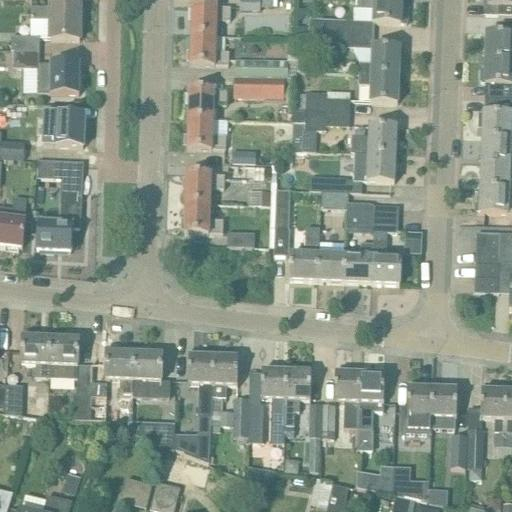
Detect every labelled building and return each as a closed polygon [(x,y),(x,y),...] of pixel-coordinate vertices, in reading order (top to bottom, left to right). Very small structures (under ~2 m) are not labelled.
[(374,13),(373,27),(407,28),(408,0),(403,0),(356,0),(356,12),(374,13)] [(511,0),(488,0),(488,8),(498,9),(498,19),(511,19),(511,0)] [(240,2),(240,14),(260,14),(261,11),(261,2),(240,2)] [(261,11),(273,11),(273,3),(261,2),(261,11)] [(191,39),(215,40),(216,24),(230,25),(230,12),(217,11),(217,10),(192,9),(191,39)] [(14,55),(39,55),(39,42),(49,42),(49,44),(80,45),(80,10),(30,10),(30,40),(11,40),(11,54),(14,55)] [(308,35),(353,38),(354,24),(309,22),(308,35)] [(487,37),(486,63),(511,63),(511,26),(511,40),(507,39),(507,38),(487,37)] [(328,51),(353,52),(353,38),(308,35),(308,55),(328,56),(328,51)] [(214,69),(228,70),(229,57),(215,56),(215,40),(191,39),(190,69),(214,70),(214,69)] [(400,55),(400,52),(372,51),(371,67),(359,67),(359,78),(399,80),(399,72),(403,72),(404,55),(400,55)] [(39,55),(14,55),(14,73),(38,73),(38,98),(51,98),(79,99),(79,68),(39,67),(39,55)] [(511,63),(486,63),(485,88),(498,88),(498,102),(511,102),(511,63)] [(235,81),(288,83),(288,67),(236,65),(235,81)] [(399,80),(359,78),(358,90),(370,90),(369,106),(397,107),(399,80)] [(267,85),(235,84),(234,102),(268,103),(267,85)] [(188,123),(212,124),(212,109),(226,109),(227,96),(214,96),(214,94),(189,93),(188,123)] [(296,115),(350,117),(351,96),(327,95),(327,98),(296,97),(296,115)] [(511,102),(498,102),(497,117),(484,117),(483,142),(511,142),(511,102)] [(350,117),(296,115),(293,115),(292,155),(308,156),(315,156),(316,135),(326,135),(326,130),(350,131),(350,117)] [(83,152),(85,119),(44,117),(43,150),(83,152)] [(212,124),(188,123),(187,153),(225,154),(225,141),(212,140),(212,124)] [(351,157),(395,159),(397,132),(377,131),(369,130),(368,141),(353,140),(352,140),(351,157)] [(482,167),(511,168),(511,142),(483,142),(482,167)] [(0,162),(23,164),(24,150),(0,149),(0,162)] [(232,155),(232,167),(243,167),(243,155),(232,155)] [(395,159),(351,157),(351,158),(355,158),(354,184),(347,184),(347,183),(310,181),(309,196),(321,196),(348,198),(361,198),(361,186),(394,187),(395,159)] [(353,178),(354,161),(329,160),(329,177),(353,178)] [(41,254),(41,257),(55,257),(55,255),(70,256),(71,232),(79,232),(83,168),(57,167),(56,183),(63,183),(61,229),(39,228),(38,254),(41,254)] [(511,168),(482,167),(481,192),(511,193),(511,192),(509,192),(509,183),(511,183),(511,168)] [(271,171),(228,170),(228,183),(271,185),(271,171)] [(185,207),(210,208),(210,193),(223,193),(224,180),(210,179),(210,178),(186,177),(185,207)] [(511,218),(511,193),(481,192),(480,217),(511,218)] [(286,260),(289,195),(276,194),(273,259),(286,260)] [(262,195),(261,210),(271,211),(271,195),(262,195)] [(348,198),(321,196),(320,213),(347,214),(348,207),(348,198)] [(28,204),(14,202),(12,213),(0,211),(0,249),(22,252),(28,204)] [(210,208),(185,207),(184,237),(208,238),(209,238),(223,238),(223,224),(209,224),(210,208)] [(363,233),(364,208),(348,207),(347,214),(347,232),(363,233)] [(399,211),(374,210),(371,288),(399,289),(400,262),(386,262),(387,237),(398,237),(399,211)] [(317,286),(319,232),(306,232),(304,258),(290,258),(289,285),(317,286)] [(320,232),(319,232),(317,286),(344,287),(345,260),(346,248),(319,247),(320,232)] [(254,252),(254,238),(227,237),(227,251),(254,252)] [(476,237),(475,254),(499,255),(500,238),(476,237)] [(511,238),(500,238),(500,255),(499,268),(499,278),(511,278),(511,238)] [(371,288),(372,247),(361,247),(360,260),(345,260),(344,287),(371,288)] [(475,254),(475,267),(499,268),(499,255),(475,254)] [(475,267),(474,281),(499,283),(499,278),(498,278),(499,268),(475,267)] [(474,281),(473,296),(498,298),(499,283),(474,281)] [(49,383),(51,342),(40,342),(40,337),(23,336),(22,369),(35,369),(35,382),(49,383)] [(78,343),(51,342),(49,383),(77,384),(78,343)] [(134,357),(124,357),(124,352),(106,351),(105,384),(120,385),(120,397),(132,397),(134,357)] [(132,397),(133,397),(132,401),(170,402),(170,386),(161,385),(162,353),(145,352),(145,358),(134,357),(132,397)] [(188,379),(188,390),(199,390),(198,412),(198,421),(210,422),(210,416),(211,416),(213,360),(204,360),(205,356),(190,355),(189,354),(189,359),(188,379)] [(210,416),(210,422),(211,422),(211,424),(211,430),(211,436),(212,436),(220,437),(220,433),(220,429),(222,429),(222,417),(223,402),(226,402),(226,391),(237,392),(237,381),(238,361),(213,360),(211,416),(210,416)] [(261,385),(261,404),(272,405),(270,448),(284,449),(284,441),(285,405),(286,375),(262,374),(261,385)] [(358,434),(357,454),(371,455),(372,436),(372,417),(383,418),(383,408),(384,398),(384,378),(384,374),(368,374),(368,378),(360,377),(358,433),(358,434)] [(285,405),(284,441),(285,441),(294,442),(294,433),(295,418),(299,418),(300,406),(310,406),(310,395),(311,375),(286,375),(285,405)] [(358,434),(360,377),(335,376),(334,406),(344,407),(344,433),(358,434)] [(107,388),(91,388),(91,400),(90,424),(105,425),(107,388)] [(401,412),(400,438),(431,438),(431,433),(431,423),(432,393),(422,392),(422,388),(408,388),(407,412),(401,412)] [(23,389),(7,389),(5,413),(7,413),(6,418),(22,420),(23,389)] [(431,423),(431,433),(443,434),(455,434),(455,426),(455,423),(456,423),(457,393),(457,390),(441,389),(441,393),(432,393),(431,423)] [(504,451),(504,433),(506,395),(481,394),(480,424),(495,425),(494,451),(504,451)] [(90,424),(91,400),(76,400),(74,399),(73,424),(90,424)] [(234,402),(233,441),(248,441),(249,403),(234,402)] [(47,407),(28,407),(28,420),(47,421),(47,407)] [(319,478),(321,410),(310,409),(309,442),(310,442),(309,477),(319,478)] [(249,410),(248,448),(263,448),(264,410),(249,410)] [(322,410),(321,444),(335,444),(336,410),(322,410)] [(143,444),(164,453),(175,458),(175,439),(174,439),(175,430),(173,430),(172,430),(144,429),(143,444)] [(482,472),(483,435),(469,435),(468,472),(482,472)] [(175,439),(175,458),(208,470),(209,438),(176,440),(176,439),(175,439)] [(452,441),(450,473),(465,473),(466,441),(452,441)] [(299,463),(285,461),(285,474),(298,477),(299,463)] [(357,475),(356,492),(392,500),(393,471),(381,470),(380,479),(357,475)] [(248,471),(247,485),(266,491),(274,476),(248,471)] [(482,472),(468,472),(468,483),(481,484),(482,472)] [(393,473),(393,500),(427,508),(428,489),(428,487),(409,487),(409,473),(402,473),(393,473)] [(176,491),(179,478),(164,475),(160,487),(157,486),(150,511),(175,511),(181,492),(176,491)] [(141,511),(146,511),(152,489),(126,483),(120,507),(141,511)] [(448,494),(430,493),(429,507),(448,510),(448,494)] [(0,511),(8,511),(14,497),(0,494),(0,511)] [(100,511),(105,497),(93,494),(88,511),(100,511)] [(331,497),(327,511),(344,511),(347,500),(331,497)] [(70,511),(72,506),(48,500),(44,511),(70,511)] [(413,511),(415,506),(396,501),(392,511),(413,511)] [(500,511),(500,502),(491,501),(488,511),(500,511)]
